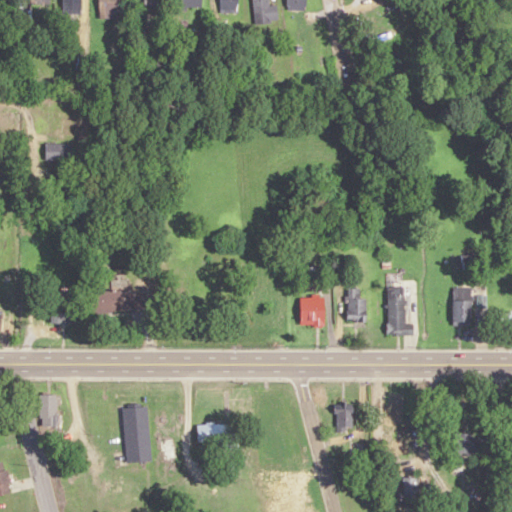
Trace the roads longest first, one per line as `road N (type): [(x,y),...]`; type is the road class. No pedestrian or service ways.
road 1 (secondary): [(0,361),(511,363)]
road 2 (residential): [(49,511),(15,362)]
road 3 (residential): [(334,511),(301,363)]
